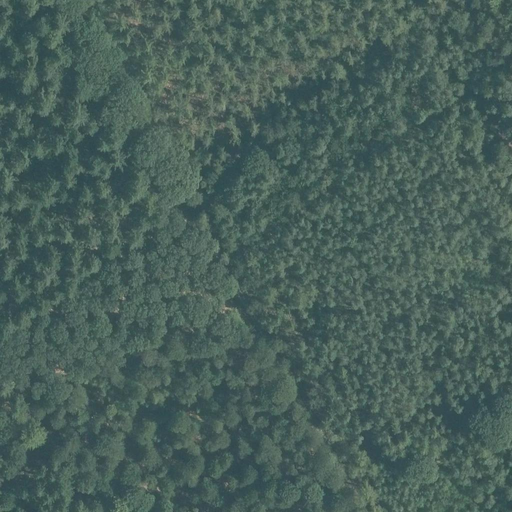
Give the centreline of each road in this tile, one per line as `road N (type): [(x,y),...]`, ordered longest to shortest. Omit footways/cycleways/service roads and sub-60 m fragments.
road 1 (track): [(366,511),(182,197)]
road 2 (track): [(435,19),(182,197)]
road 3 (track): [(65,0),(182,197)]
road 4 (track): [(182,197),(0,329)]
road 5 (track): [(0,355),(101,511)]
